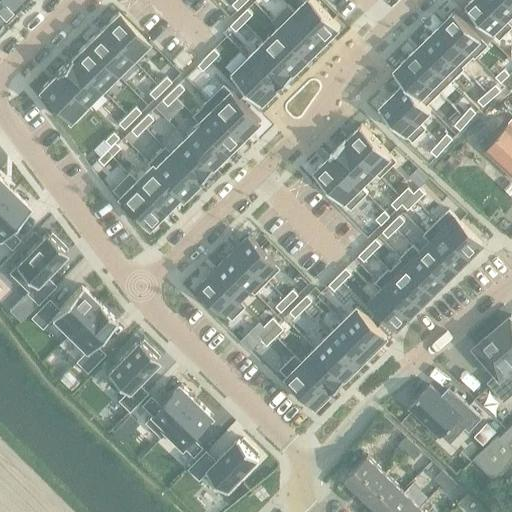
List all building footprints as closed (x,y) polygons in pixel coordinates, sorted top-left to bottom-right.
[(19,0),(0,0),(0,21),(3,25),(24,4),(19,0)] [(245,0),(236,0),(232,4),(238,10),(246,1),(245,0)] [(314,0),(305,0),(294,11),(324,42),(341,26),(314,0)] [(487,0),(470,0),(466,5),(499,39),(511,26),(511,24),(507,19),(487,0)] [(511,0),(487,0),(507,19),(511,13),(511,0)] [(288,5),(272,20),(279,26),(309,57),(324,42),(294,11),(288,5)] [(247,8),(239,16),(245,22),(253,14),(247,8)] [(455,10),(442,22),(476,56),(488,44),(455,10)] [(118,12),(103,27),(133,58),(148,42),(118,12)] [(239,16),(230,25),(236,31),(245,22),(239,16)] [(442,22),(430,34),(464,68),(463,66),(473,56),(475,57),(476,56),(442,22)] [(279,26),(264,42),(294,72),(309,57),(279,26)] [(103,27),(87,43),(117,73),(133,58),(103,27)] [(430,34),(418,46),(452,80),(464,68),(430,34)] [(264,42),(248,57),(278,87),(279,88),(294,73),(294,72),(264,42)] [(87,43),(71,58),(101,89),(117,73),(87,43)] [(418,46),(406,58),(439,92),(452,80),(418,46)] [(184,48),(174,59),(182,66),(192,56),(184,48)] [(214,48),(206,56),(211,62),(220,53),(214,48)] [(206,56),(197,65),(203,70),(211,62),(206,56)] [(248,57),(232,73),(262,103),(278,87),(248,57)] [(56,73),(56,74),(86,104),(101,89),(71,58),(56,73)] [(406,58),(394,70),(405,82),(427,104),(439,92),(406,58)] [(504,68),(495,76),(501,82),(510,74),(504,68)] [(56,74),(40,89),(70,120),(86,104),(56,74)] [(166,76),(158,84),(163,90),(172,82),(166,76)] [(405,82),(392,94),(426,128),(420,121),(432,109),(427,104),(405,82)] [(179,83),(170,91),(176,97),(184,88),(179,83)] [(224,83),(208,99),(245,137),(261,121),(259,118),(224,83)] [(158,84),(149,93),(155,98),(163,90),(158,84)] [(496,84),(487,92),(492,98),(501,90),(496,84)] [(170,91),(162,99),(167,105),(176,97),(170,91)] [(487,92),(478,100),(483,106),(492,98),(487,92)] [(392,94),(379,107),(413,141),(426,128),(392,94)] [(208,99),(192,115),(199,122),(229,152),(245,137),(208,99)] [(135,106),(127,115),(132,120),(141,112),(135,106)] [(470,106),(462,115),(468,121),(476,112),(470,106)] [(148,113),(139,121),(145,127),(154,119),(148,113)] [(127,115),(118,123),(124,129),(132,120),(127,115)] [(462,115),(454,124),(460,130),(468,121),(462,115)] [(511,118),(484,149),(511,174),(511,118)] [(139,121),(131,130),(136,135),(145,127),(139,121)] [(199,122),(184,136),(214,167),(229,152),(199,122)] [(346,139),(344,140),(375,171),(380,177),(397,160),(392,155),(362,124),(346,140),(346,139)] [(113,131),(105,140),(110,146),(114,141),(119,137),(113,131)] [(447,133),(439,142),(445,147),(453,138),(447,133)] [(184,136),(169,151),(200,182),(215,167),(214,167),(184,136)] [(344,140),(331,154),(361,185),(375,171),(344,140)] [(110,146),(106,150),(112,156),(120,147),(114,141),(110,146)] [(439,142),(431,151),(437,156),(445,147),(439,142)] [(164,146),(148,162),(150,164),(180,195),(183,198),(199,182),(200,182),(169,151),(164,146)] [(106,150),(98,158),(103,164),(112,156),(106,150)] [(330,155),(314,171),(351,209),(368,192),(361,185),(331,154),(330,155)] [(150,164),(136,178),(166,209),(180,195),(150,164)] [(129,172),(112,188),(149,226),(166,209),(136,178),(129,172)] [(0,203),(13,190),(0,177),(0,203)] [(407,187),(399,195),(405,201),(410,196),(413,193),(407,187)] [(413,193),(410,196),(416,202),(424,193),(418,188),(413,193)] [(13,190),(0,203),(0,239),(2,238),(12,247),(20,239),(10,229),(31,207),(13,190)] [(399,195),(390,204),(396,210),(401,204),(405,201),(399,195)] [(405,201),(401,204),(407,210),(416,202),(410,196),(405,201)] [(449,209),(437,221),(470,255),(482,243),(449,209)] [(384,210),(375,218),(381,224),(390,216),(384,210)] [(400,214),(391,223),(397,229),(405,220),(400,214)] [(437,221),(424,234),(430,241),(457,268),(470,255),(437,221)] [(391,223),(382,231),(388,237),(397,229),(391,223)] [(48,232),(9,271),(28,290),(27,292),(38,303),(56,284),(46,274),(68,252),(65,249),(67,247),(52,232),(50,234),(48,232)] [(249,235),(236,248),(268,280),(280,268),(249,235)] [(376,238),(367,246),(373,252),(381,244),(376,238)] [(430,241),(418,253),(444,280),(457,268),(430,241)] [(367,246),(358,255),(364,261),(373,252),(367,246)] [(411,246),(400,257),(401,259),(433,291),(444,280),(418,253),(411,246)] [(236,248),(224,260),(256,292),(268,280),(236,248)] [(401,259),(390,270),(422,303),(433,291),(401,259)] [(224,260),(212,272),(245,306),(246,305),(239,298),(250,288),(255,293),(256,292),(224,260)] [(346,267),(337,276),(343,281),(352,273),(346,267)] [(390,270),(378,282),(383,287),(410,314),(422,303),(390,270)] [(212,272),(199,284),(233,318),(245,306),(212,272)] [(337,276),(329,284),(334,290),(343,281),(337,276)] [(49,298),(31,316),(42,327),(52,316),(69,333),(100,302),(82,285),(59,307),(49,298)] [(383,287),(370,299),(397,327),(410,314),(383,287)] [(293,289),(284,297),(290,303),(299,295),(293,289)] [(307,294),(298,303),(304,309),(313,300),(307,294)] [(284,297),(276,306),(281,311),(290,303),(284,297)] [(100,302),(69,333),(86,350),(76,360),(87,371),(105,352),(95,343),(117,320),(100,302)] [(298,303),(290,311),(295,317),(304,309),(298,303)] [(357,306),(343,320),(373,350),(387,337),(357,306)] [(511,316),(511,315),(492,331),(511,353),(511,316)] [(273,316),(264,325),(270,331),(278,322),(273,316)] [(343,320),(329,333),(359,364),(373,350),(343,320)] [(278,322),(270,331),(276,336),(284,328),(278,322)] [(264,325),(256,333),(261,339),(270,331),(264,325)] [(270,331),(261,339),(267,345),(276,336),(270,331)] [(511,353),(492,331),(474,346),(497,373),(487,381),(504,401),(511,394),(511,353)] [(329,333),(315,347),(345,378),(359,364),(329,333)] [(139,339),(107,371),(127,390),(118,399),(130,410),(148,392),(138,381),(160,359),(157,356),(159,354),(144,339),(142,341),(139,339)] [(315,347),(301,360),(331,391),(332,391),(345,378),(315,347)] [(295,354),(280,368),(317,405),(331,391),(301,360),(295,354)] [(150,395),(142,404),(152,414),(145,421),(162,438),(168,431),(199,400),(182,384),(161,405),(150,395)] [(430,384),(409,407),(441,436),(456,419),(469,431),(482,417),(454,391),(446,399),(430,384)] [(199,400),(168,431),(184,446),(185,445),(195,455),(203,446),(193,437),(214,415),(199,400)] [(384,419),(377,427),(382,432),(388,432),(393,427),(384,419)] [(487,422),(474,435),(484,444),(496,430),(487,422)] [(498,435),(474,458),(464,468),(468,472),(478,462),(495,479),(511,462),(511,448),(509,445),(511,442),(511,424),(500,436),(498,435)] [(399,444),(406,451),(415,442),(407,435),(399,444)] [(207,449),(189,468),(200,479),(208,470),(228,489),(260,456),(257,454),(260,452),(244,436),(241,439),(239,437),(217,459),(207,449)] [(415,442),(406,451),(414,458),(422,449),(415,442)] [(346,476),(364,494),(386,471),(368,453),(346,476)] [(435,477),(442,484),(450,475),(443,468),(435,477)] [(386,471),(364,494),(381,511),(404,488),(386,471)] [(450,491),(457,497),(465,488),(450,475),(442,484),(450,491)] [(404,488),(381,511),(382,511),(414,511),(421,505),(404,488)] [(470,510),(472,511),(482,511),(486,508),(478,501),(470,510)]
